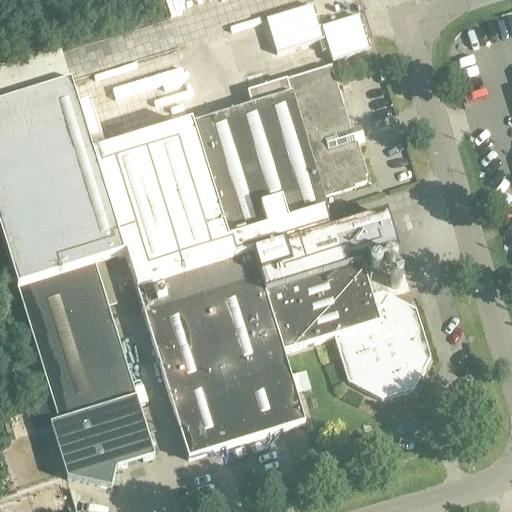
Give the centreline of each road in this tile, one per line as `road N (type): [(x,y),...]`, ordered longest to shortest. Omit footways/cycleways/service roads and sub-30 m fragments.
road 1 (unclassified): [(511,372),(419,73),(417,43),(433,16),(459,0)]
road 2 (unclassified): [(394,511),(511,476)]
